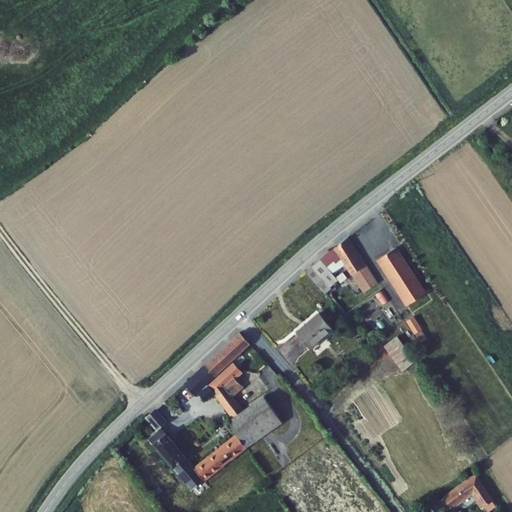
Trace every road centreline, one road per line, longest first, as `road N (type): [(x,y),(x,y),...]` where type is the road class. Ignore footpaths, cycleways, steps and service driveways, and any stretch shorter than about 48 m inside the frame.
road 1 (tertiary): [(511,91),(237,314)]
road 2 (tertiary): [(237,314),(92,451),(45,511)]
road 3 (unclassified): [(237,314),(398,511)]
road 4 (track): [(0,228),(141,405)]
